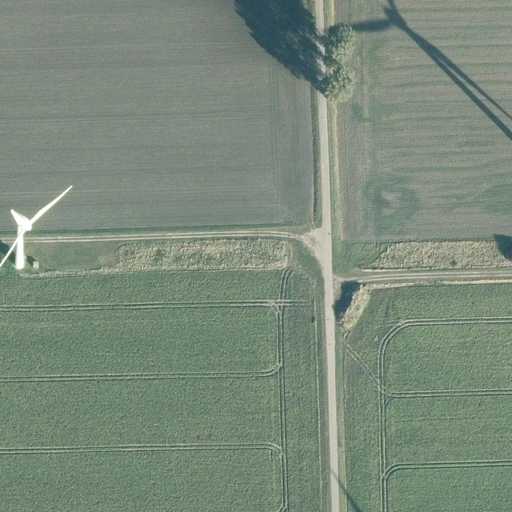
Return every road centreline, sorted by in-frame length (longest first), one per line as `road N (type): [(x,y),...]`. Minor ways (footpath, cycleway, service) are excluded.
road 1 (unclassified): [(336,511),(319,0)]
road 2 (track): [(326,241),(0,247)]
road 3 (track): [(328,279),(511,273)]
